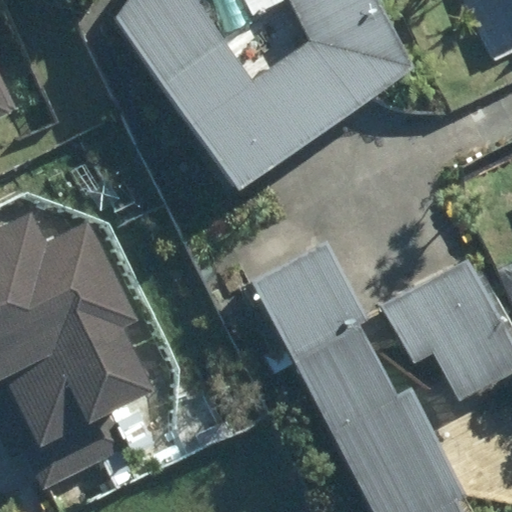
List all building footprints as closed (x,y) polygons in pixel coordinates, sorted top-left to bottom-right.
[(241,196),(415,71),(377,0),(289,0),(310,41),(254,81),(194,0),(130,0),(114,24),(241,196)] [(0,124),(13,118),(0,92),(0,124)] [(40,249),(25,219),(0,231),(0,454),(3,460),(17,453),(36,491),(122,449),(106,417),(148,397),(117,333),(131,326),(82,227),(40,249)] [(325,245),(249,285),(367,511),(458,511),(456,506),(467,501),(409,392),(393,400),(357,328),(366,324),(325,245)] [(511,350),(466,261),(376,308),(407,369),(431,356),(456,407),(511,378),(511,350)]
